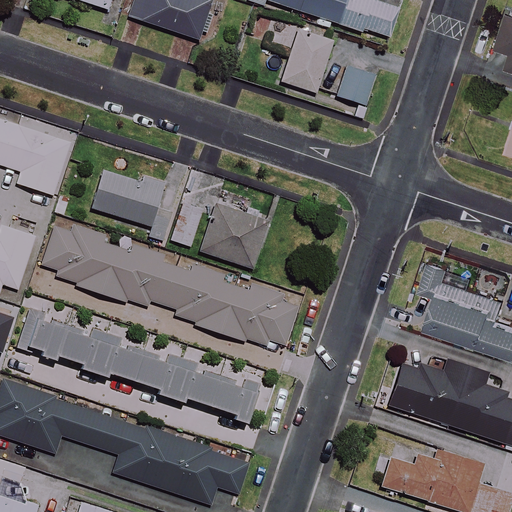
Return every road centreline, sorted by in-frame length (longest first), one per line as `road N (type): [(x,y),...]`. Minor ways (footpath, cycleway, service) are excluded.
road 1 (residential): [(0,54),(391,184)]
road 2 (residential): [(285,511),(391,184)]
road 3 (residential): [(391,184),(454,0)]
road 4 (residential): [(391,184),(511,224)]
